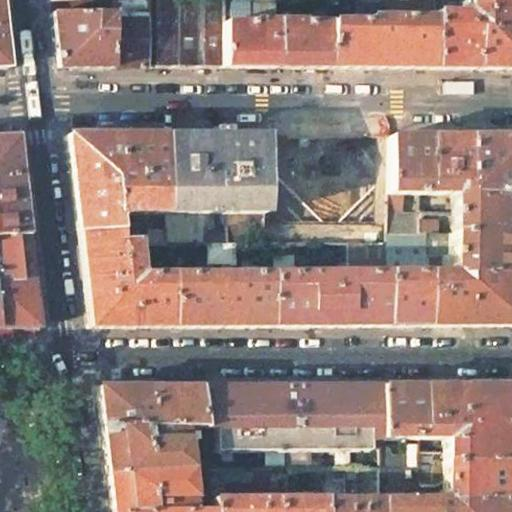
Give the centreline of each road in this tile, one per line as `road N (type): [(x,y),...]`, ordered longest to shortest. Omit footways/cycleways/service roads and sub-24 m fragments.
road 1 (residential): [(34,105),(511,103)]
road 2 (residential): [(511,356),(63,354)]
road 3 (tertiary): [(63,354),(34,105)]
road 4 (tertiary): [(81,511),(63,354)]
